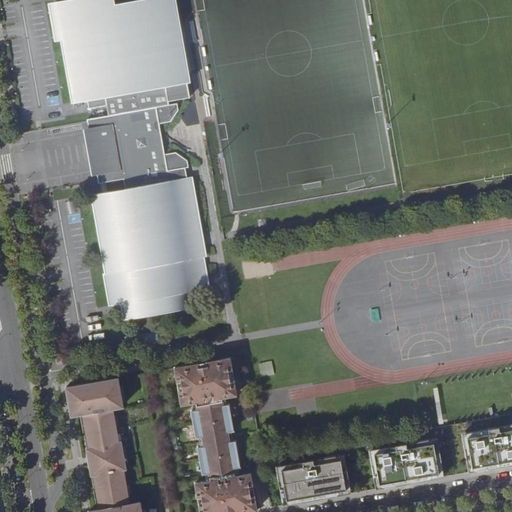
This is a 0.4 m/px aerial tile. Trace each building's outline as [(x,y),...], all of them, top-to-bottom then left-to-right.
[(179,107),(170,108),(169,104),(191,101),(188,86),(189,86),(173,0),(137,0),(114,4),(113,0),(64,0),(56,2),(75,105),(88,103),(89,112),(107,109),(109,118),(89,122),(90,131),(91,134),(106,143),(109,161),(98,175),(99,178),(100,186),(103,186),(108,185),(133,181),(134,190),(110,194),(104,195),(94,197),(114,308),(123,306),(126,322),(193,310),(190,295),(210,292),(204,260),(206,259),(193,180),(188,180),(187,171),(190,171),(189,161),(177,155),(166,157),(160,127),(171,125),(180,113),(179,107)] [(7,21),(15,21),(15,12),(7,13),(7,21)] [(91,134),(90,131),(85,132),(93,180),(99,178),(98,175),(109,161),(106,143),(91,134)] [(76,199),(66,201),(69,215),(79,214),(76,199)] [(130,345),(156,341),(155,330),(129,335),(130,345)] [(232,372),(229,358),(207,362),(208,369),(198,371),(197,364),(174,367),(177,382),(180,382),(182,390),(178,391),(181,405),(189,403),(193,402),(195,410),(191,411),(196,438),(199,437),(201,447),(197,447),(202,475),(206,474),(207,481),(203,482),(195,483),(197,498),(201,497),(203,505),(199,506),(200,511),(223,511),(223,509),(233,507),(233,511),(246,511),(257,510),(254,496),(251,496),(250,489),(253,488),(250,473),(242,475),(238,476),(237,468),(240,468),(235,441),(232,441),(230,432),(234,431),(228,404),(225,404),(224,397),(227,396),(236,395),(234,380),(230,380),(229,373),(232,372)] [(260,376),(274,375),(272,361),(259,362),(260,376)] [(208,369),(207,362),(197,364),(198,371),(208,369)] [(92,510),(92,511),(142,511),(141,501),(130,503),(124,470),(127,470),(121,439),(118,440),(113,408),(123,406),(118,378),(100,381),(101,385),(82,388),(81,384),(69,386),(75,415),(83,414),(88,445),(86,446),(88,457),(91,456),(92,466),(90,466),(91,476),(94,476),(100,509),(92,510)] [(66,387),(71,416),(75,415),(69,386),(66,387)] [(511,414),(276,457),(283,499),(511,458),(511,414)]
